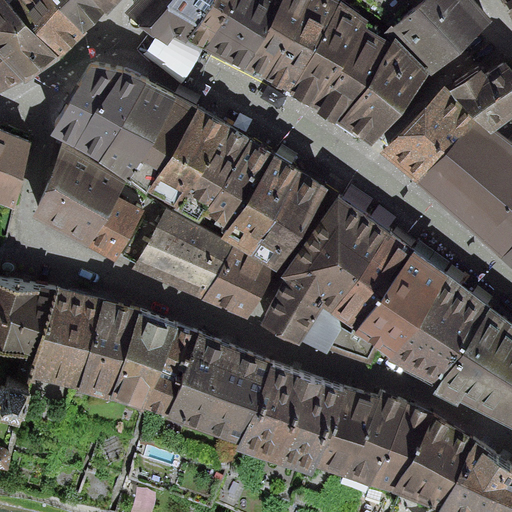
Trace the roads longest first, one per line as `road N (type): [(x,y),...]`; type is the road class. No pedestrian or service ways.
road 1 (residential): [(42,83),(38,165),(19,238),(246,331)]
road 2 (residential): [(109,19),(360,162)]
road 3 (residential): [(246,331),(394,378),(511,434)]
road 4 (residential): [(360,162),(505,13)]
road 5 (residential): [(246,331),(360,162)]
road 6 (residential): [(360,162),(511,293)]
